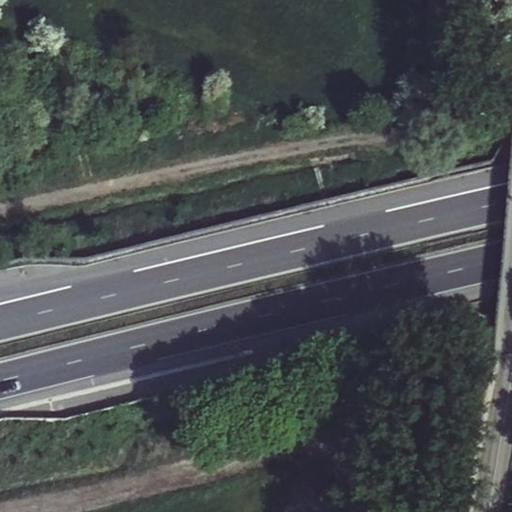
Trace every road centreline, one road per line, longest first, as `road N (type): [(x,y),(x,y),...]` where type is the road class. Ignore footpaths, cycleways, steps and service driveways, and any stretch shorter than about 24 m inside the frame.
road 1 (motorway): [(511,198),(0,322)]
road 2 (motorway): [(0,383),(511,259)]
road 3 (tertiary): [(489,511),(511,340)]
